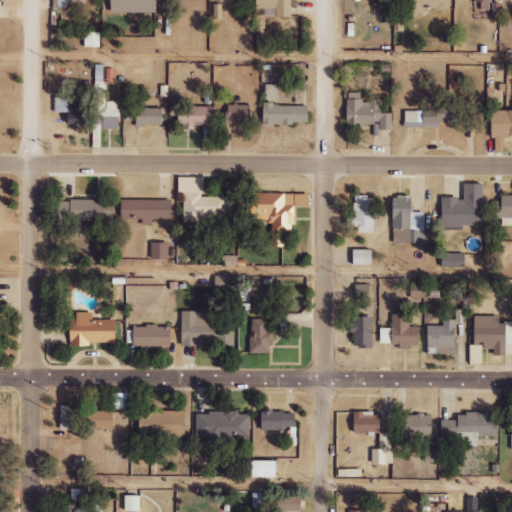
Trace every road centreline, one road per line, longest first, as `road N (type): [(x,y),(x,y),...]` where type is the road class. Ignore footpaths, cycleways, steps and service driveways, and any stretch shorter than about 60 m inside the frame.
road 1 (residential): [(511,381),(0,376)]
road 2 (residential): [(511,165),(0,161)]
road 3 (residential): [(31,511),(33,0)]
road 4 (residential): [(323,511),(324,0)]
